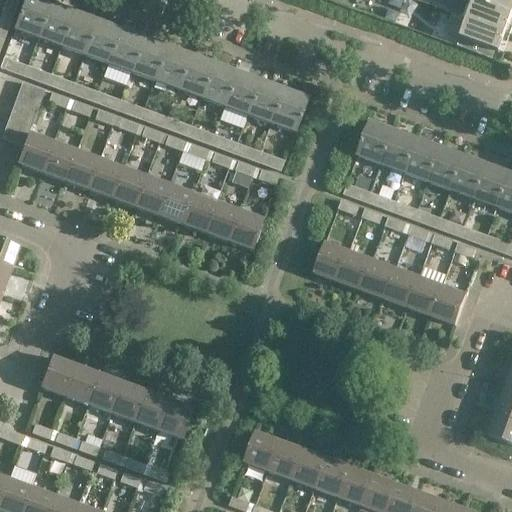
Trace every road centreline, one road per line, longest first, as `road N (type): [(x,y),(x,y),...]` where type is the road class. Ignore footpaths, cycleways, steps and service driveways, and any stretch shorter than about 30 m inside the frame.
road 1 (residential): [(511,109),(245,12)]
road 2 (residential): [(0,392),(16,398),(77,249),(0,217)]
road 3 (residential): [(511,479),(431,449),(479,325)]
